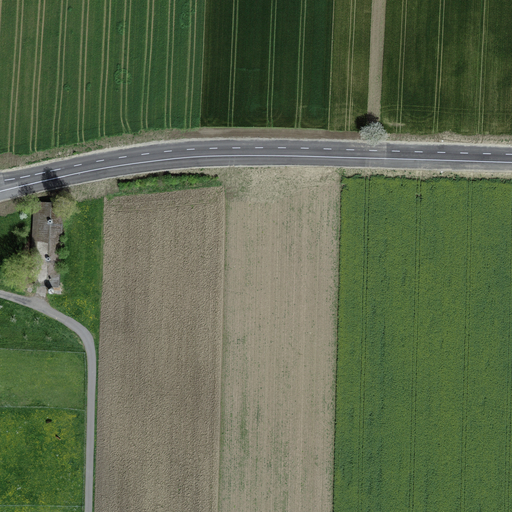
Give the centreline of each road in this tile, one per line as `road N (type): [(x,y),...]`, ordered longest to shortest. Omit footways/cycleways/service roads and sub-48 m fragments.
road 1 (secondary): [(511,154),(190,149),(0,181)]
road 2 (unclassified): [(0,293),(44,308),(87,338),(88,511)]
